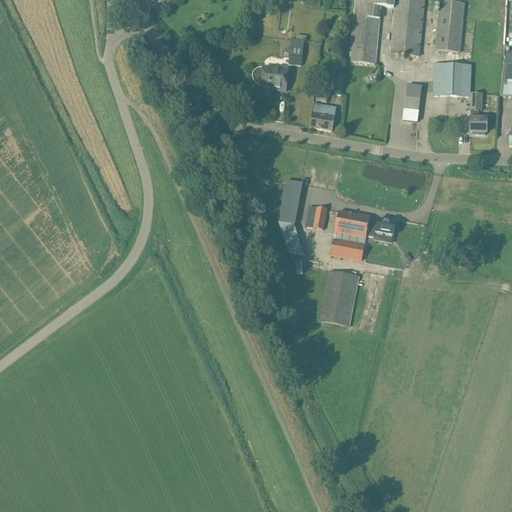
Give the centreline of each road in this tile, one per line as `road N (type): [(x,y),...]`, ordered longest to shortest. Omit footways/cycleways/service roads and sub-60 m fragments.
road 1 (tertiary): [(511,161),(405,155),(230,125),(204,107),(152,36)]
road 2 (tertiary): [(0,366),(108,285),(130,263),(143,232),(146,182),(109,46)]
